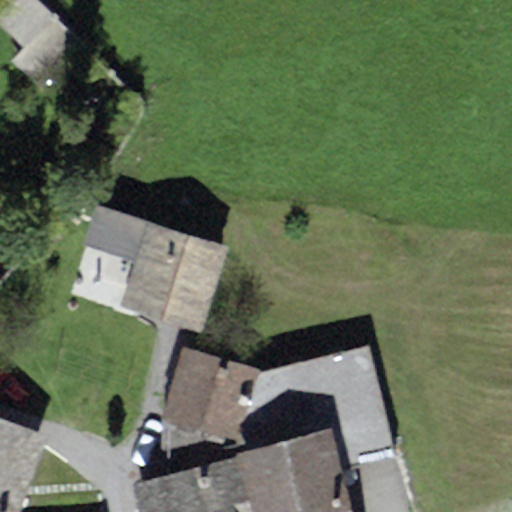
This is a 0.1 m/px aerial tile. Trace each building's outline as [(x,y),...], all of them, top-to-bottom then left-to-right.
[(229,248),(93,206),(80,246),(132,262),(118,307),(202,333),(229,248)] [(367,347),(259,373),(238,442),(238,456),(333,433),(342,472),(396,460),(367,347)] [(259,373),(184,351),(163,420),(238,442),(259,373)] [(18,511),(50,438),(0,418),(0,511),(18,511)] [(238,456),(130,482),(136,511),(352,511),(342,472),(333,433),(238,456)]
